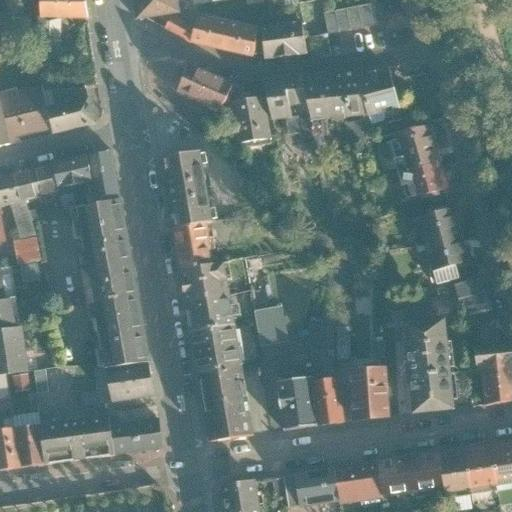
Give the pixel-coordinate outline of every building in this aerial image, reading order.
[(87,20),(86,0),(39,0),(40,22),(87,20)] [(187,0),(134,0),(138,19),(189,10),(187,0)] [(383,2),(324,13),(328,33),(387,22),(383,2)] [(196,27),(175,16),(167,29),(193,43),(196,27)] [(220,21),(198,17),(196,27),(193,43),(214,48),(220,21)] [(241,26),(220,21),(214,48),(235,52),(241,26)] [(310,53),(306,23),(264,28),(269,59),(310,53)] [(262,30),(241,26),(235,52),(257,57),(262,30)] [(237,87),(190,66),(178,94),(225,114),(237,87)] [(362,71),(306,80),(312,117),(314,128),(370,119),(363,78),(362,71)] [(396,73),(363,78),(370,119),(403,114),(396,73)] [(306,80),(290,83),(296,120),(312,117),(306,80)] [(269,87),(276,129),(297,125),(296,120),(290,83),(269,87)] [(19,91),(19,89),(2,92),(14,144),(56,135),(49,108),(44,87),(19,91)] [(2,92),(0,92),(0,147),(14,144),(2,92)] [(91,97),(49,108),(56,135),(97,123),(91,97)] [(237,107),(245,150),(273,145),(266,103),(237,107)] [(406,179),(442,169),(432,132),(396,143),(406,179)] [(124,199),(116,152),(90,157),(94,183),(98,206),(124,199)] [(164,163),(177,237),(216,231),(220,230),(207,156),(164,163)] [(90,157),(57,164),(62,190),(94,183),(90,157)] [(57,164),(14,175),(19,202),(27,200),(62,192),(62,190),(57,164)] [(406,179),(414,203),(450,193),(442,169),(406,179)] [(14,175),(0,177),(0,206),(12,204),(19,202),(14,175)] [(133,250),(124,199),(98,206),(81,211),(89,257),(133,250)] [(19,202),(12,204),(22,241),(38,237),(27,200),(19,202)] [(463,239),(454,212),(421,222),(430,249),(463,239)] [(216,231),(177,237),(183,275),(222,268),(216,231)] [(38,239),(22,241),(15,242),(19,266),(43,262),(38,239)] [(471,267),(463,239),(430,249),(438,277),(471,267)] [(142,303),(133,250),(89,257),(98,310),(142,303)] [(38,264),(22,267),(25,284),(41,281),(38,264)] [(222,268),(183,275),(189,311),(235,303),(229,267),(222,268)] [(5,272),(0,273),(0,305),(10,304),(5,272)] [(480,283),(455,289),(458,302),(483,295),(480,283)] [(10,304),(0,305),(0,335),(26,331),(22,302),(10,304)] [(143,306),(142,303),(98,310),(99,314),(105,351),(100,352),(103,370),(108,369),(110,376),(153,368),(143,306)] [(240,332),(235,303),(189,311),(194,340),(240,332)] [(282,308),(255,313),(261,348),(288,344),(282,308)] [(307,322),(315,351),(328,348),(320,319),(307,322)] [(511,345),(502,346),(499,320),(476,322),(478,349),(476,349),(479,375),(487,374),(491,408),(511,405),(511,345)] [(443,323),(407,327),(417,417),(454,413),(443,323)] [(26,331),(0,335),(0,358),(31,353),(28,331),(26,331)] [(240,332),(194,340),(203,387),(248,379),(240,332)] [(31,353),(0,358),(0,380),(35,375),(31,353)] [(352,371),(355,426),(388,422),(385,367),(352,371)] [(110,376),(115,405),(159,398),(153,368),(110,376)] [(30,377),(14,379),(16,393),(32,390),(30,377)] [(203,387),(212,443),(258,435),(248,379),(203,387)] [(344,424),(339,380),(314,383),(319,427),(344,424)] [(307,381),(281,385),(288,433),(314,429),(307,381)] [(78,425),(45,429),(50,466),(83,462),(116,457),(112,430),(111,420),(78,425)] [(112,430),(116,457),(164,450),(160,423),(112,430)] [(45,429),(20,433),(26,470),(50,466),(45,429)] [(20,433),(0,435),(0,473),(26,470),(20,433)] [(511,444),(497,447),(504,490),(511,488),(511,444)] [(497,447),(471,451),(477,494),(504,490),(497,447)] [(471,451),(444,455),(450,493),(451,498),(477,494),(471,451)] [(444,455),(380,465),(385,501),(385,502),(450,493),(444,455)] [(380,465),(333,472),(338,502),(338,508),(385,501),(380,465)] [(333,472),(286,478),(290,509),(338,502),(333,472)] [(224,489),(227,511),(256,511),(264,511),(260,484),(224,489)]
